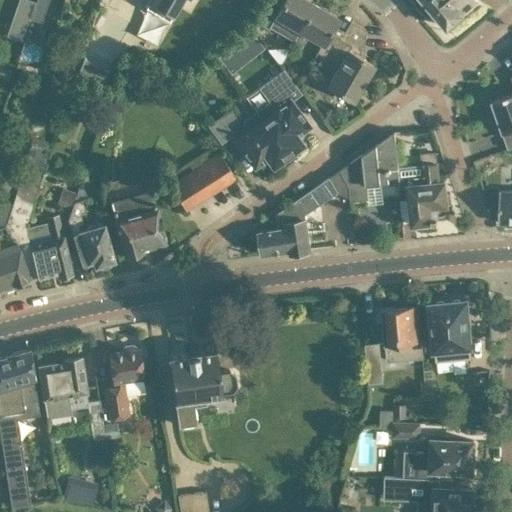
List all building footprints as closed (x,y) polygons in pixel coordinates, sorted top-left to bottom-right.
[(150,0),(171,12),(178,0),(150,0)] [(273,0),(268,0),(260,15),(256,21),(269,28),(270,26),(292,40),(298,30),(314,3),(307,0),(283,0),(281,4),(273,0)] [(417,0),(426,10),(431,6),(447,26),(464,12),(463,10),(474,0),(417,0)] [(338,17),(314,3),(298,30),(292,40),(293,40),(299,30),(322,43),(316,55),(326,61),(344,30),(334,24),(338,17)] [(156,40),(162,24),(143,17),(137,32),(156,40)] [(27,23),(12,18),(6,34),(21,40),(27,23)] [(350,20),(344,30),(326,61),(337,67),(327,84),(335,89),(353,99),(373,64),(363,58),(365,29),(350,20)] [(74,66),(62,62),(58,75),(71,79),(74,66)] [(81,63),(75,77),(100,85),(105,76),(81,63)] [(296,86),(284,70),(261,86),(271,100),(257,110),(291,156),(296,152),(298,148),(296,146),(301,142),(296,134),(304,128),(295,115),(299,112),(285,94),(296,86)] [(511,92),(491,100),(502,132),(511,128),(511,74),(511,76),(511,79),(511,92)] [(85,85),(72,81),(67,96),(76,100),(79,91),(83,92),(85,85)] [(209,124),(209,125),(221,141),(232,133),(245,152),(249,149),(258,162),(267,155),(273,163),(278,159),(281,161),(284,161),(291,156),(257,110),(243,121),(233,107),(209,124)] [(102,117),(101,112),(97,109),(92,109),(89,113),(90,118),(93,121),(98,121),(102,117)] [(350,201),(351,201),(368,199),(366,183),(389,181),(388,175),(400,174),(397,150),(395,130),(350,162),(351,171),(343,172),(341,168),(340,169),(341,169),(331,176),(339,190),(348,184),(350,198),(350,201)] [(170,184),(174,191),(185,208),(234,176),(219,152),(170,184)] [(447,213),(448,209),(447,203),(452,203),(450,191),(446,192),(445,180),(439,181),(436,152),(422,153),(423,174),(421,171),(412,172),(409,176),(414,223),(438,220),(437,216),(443,215),(447,213)] [(335,193),(350,198),(348,184),(339,190),(331,176),(330,176),(276,213),(279,227),(259,230),(263,253),(290,249),(291,252),(311,249),(308,229),(307,213),(335,193)] [(29,276),(37,273),(30,242),(28,243),(24,226),(38,184),(20,178),(12,202),(0,198),(0,287),(29,278),(29,276)] [(71,207),(74,200),(76,193),(62,188),(57,202),(71,207)] [(138,255),(139,252),(143,250),(142,248),(166,241),(161,222),(151,189),(136,194),(110,201),(120,236),(125,255),(129,254),(132,257),(138,255)] [(511,189),(500,189),(499,221),(511,221),(511,189)] [(111,264),(110,260),(114,259),(108,240),(103,223),(97,221),(89,224),(85,228),(80,230),(78,224),(83,223),(80,211),(85,210),(82,198),(74,200),(71,207),(67,218),(81,263),(83,265),(86,264),(87,261),(92,259),(94,265),(99,263),(100,267),(106,267),(111,264)] [(29,241),(30,242),(37,273),(37,276),(57,271),(58,274),(71,271),(67,252),(58,212),(46,215),(51,237),(29,241)] [(454,299),(452,300),(445,301),(442,300),(438,300),(436,302),(430,303),(435,348),(436,361),(471,357),(470,345),(471,345),(467,299),(461,300),(459,298),(454,299)] [(383,320),(386,359),(424,355),(421,325),(417,326),(415,306),(396,308),(395,305),(378,306),(379,313),(378,313),(378,320),(383,320)] [(380,342),(365,343),(366,360),(381,359),(380,342)] [(108,351),(113,383),(144,378),(139,347),(136,347),(136,346),(132,343),(125,344),(122,348),(122,349),(108,351)] [(29,347),(0,354),(0,427),(10,507),(30,504),(19,430),(36,428),(33,414),(39,413),(32,366),(29,347)] [(232,392),(237,385),(235,373),(229,369),(218,370),(215,349),(168,356),(171,376),(177,425),(196,422),(194,404),(205,402),(204,396),(232,392)] [(38,365),(43,399),(46,416),(71,412),(70,408),(89,405),(88,400),(81,356),(63,358),(63,361),(38,365)] [(406,418),(407,403),(394,403),(394,417),(406,418)] [(104,437),(102,424),(101,416),(89,418),(93,439),(104,438),(104,437)] [(392,420),(391,436),(420,437),(420,421),(392,420)] [(102,424),(104,437),(117,435),(116,422),(102,424)] [(449,478),(449,469),(471,470),(471,458),(473,458),(474,439),(456,438),(456,434),(439,434),(439,438),(426,438),(426,451),(419,451),(419,477),(440,477),(449,478)] [(440,477),(419,477),(393,476),(392,499),(418,500),(417,511),(474,511),(475,504),(472,504),(472,487),(440,486),(440,477)] [(63,497),(93,499),(94,482),(64,480),(63,497)] [(208,511),(205,490),(176,494),(179,511),(208,511)] [(164,499),(155,506),(159,511),(166,511),(172,508),(164,499)]
